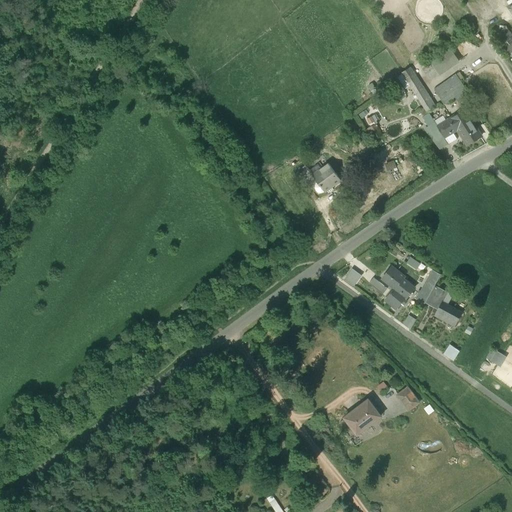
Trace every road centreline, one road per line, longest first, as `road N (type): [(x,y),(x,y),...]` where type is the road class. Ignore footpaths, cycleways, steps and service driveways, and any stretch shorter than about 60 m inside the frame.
road 1 (unclassified): [(320,266),(0,502)]
road 2 (unknown): [(0,489),(298,265),(320,266)]
road 3 (track): [(0,226),(142,0)]
road 4 (unclassified): [(320,266),(511,408)]
road 5 (unclassified): [(511,141),(320,266)]
